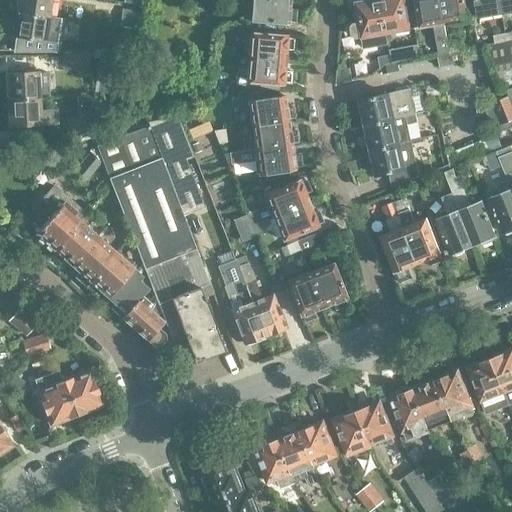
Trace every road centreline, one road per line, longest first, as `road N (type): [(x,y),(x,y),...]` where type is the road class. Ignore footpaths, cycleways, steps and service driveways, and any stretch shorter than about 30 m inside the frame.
road 1 (residential): [(393,331),(325,143),(318,69),(326,0)]
road 2 (residential): [(150,433),(393,331)]
road 3 (residential): [(150,433),(120,353),(0,246)]
road 4 (residential): [(0,497),(150,433)]
road 5 (residential): [(393,331),(511,286)]
